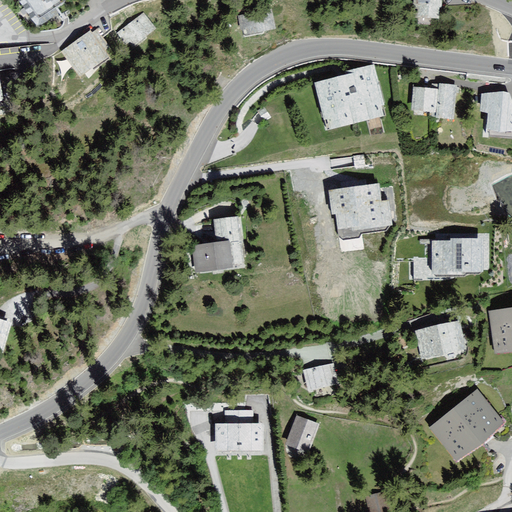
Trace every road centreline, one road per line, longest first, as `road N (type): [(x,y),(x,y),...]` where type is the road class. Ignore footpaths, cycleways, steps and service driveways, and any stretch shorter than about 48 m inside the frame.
road 1 (unclassified): [(0,430),(61,400),(130,337),(170,206),(209,125),(254,71),(301,47),(328,44),(511,71)]
road 2 (residential): [(0,460),(111,460),(137,474),(171,511)]
